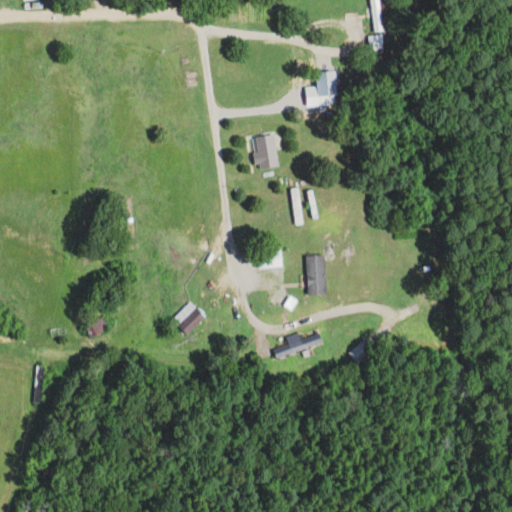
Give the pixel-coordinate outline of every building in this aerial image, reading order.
[(383,31),(379,0),(369,0),(373,32),(383,31)] [(279,166),(275,134),(253,137),(257,169),(279,166)] [(259,269),(284,268),(283,251),(258,252),(259,269)] [(327,256),(308,256),(308,295),(327,295),(327,256)] [(189,336),(208,317),(198,307),(179,326),(189,336)] [(109,330),(104,318),(85,327),(91,338),(109,330)] [(273,351),(277,359),(324,343),(321,334),(273,351)] [(373,350),(364,340),(349,354),(358,364),(373,350)]
